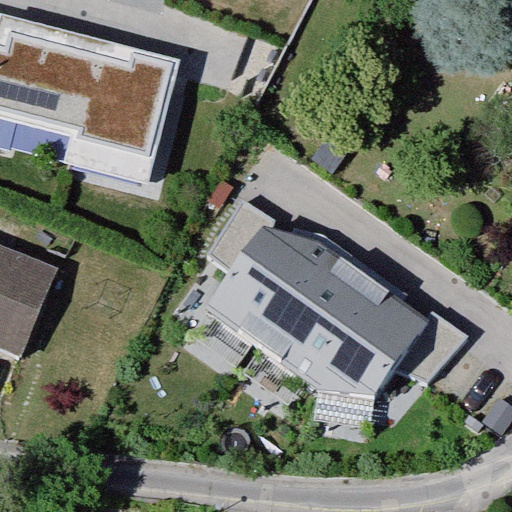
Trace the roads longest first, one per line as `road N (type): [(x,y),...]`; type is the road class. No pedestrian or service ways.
road 1 (residential): [(258,496),(420,498),(472,484),(511,459)]
road 2 (residential): [(0,465),(258,496)]
